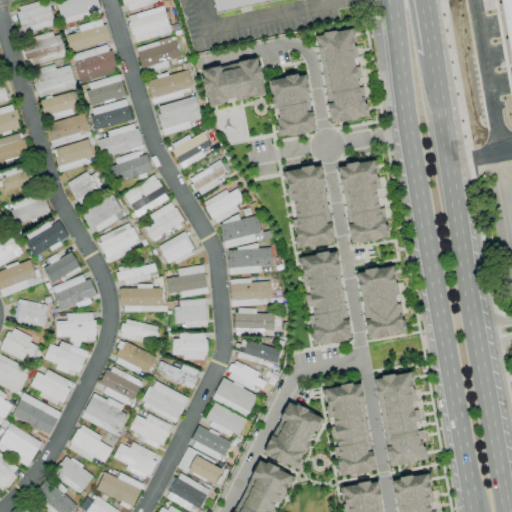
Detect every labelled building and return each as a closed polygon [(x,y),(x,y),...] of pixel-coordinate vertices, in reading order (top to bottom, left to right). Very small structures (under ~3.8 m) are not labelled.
[(24,35),(22,29),(21,29),(16,12),(20,11),(19,7),(41,0),(42,5),(49,3),(53,19),(54,26),(24,35)] [(64,24),(63,18),(61,18),(57,4),(66,1),(65,0),(96,0),(99,7),(96,7),(98,14),(64,24)] [(129,11),(127,5),(123,6),(121,0),(151,0),(153,4),(129,11)] [(277,0),(216,14),(213,0),(277,0)] [(511,0),(511,80),(511,74),(511,68),(500,0),(511,0)] [(136,43),(134,36),(133,36),(129,22),(130,21),(128,17),(163,6),(171,33),(136,43)] [(69,52),(65,36),(80,32),(78,26),(100,19),(102,26),(106,24),(110,40),(69,52)] [(313,36),(321,34),(321,32),(334,30),(334,31),(352,28),(354,40),(351,40),(352,46),(354,46),(356,56),(351,57),(353,67),(358,66),(359,78),(356,78),(357,87),(362,86),(364,99),(362,99),(363,102),(365,102),(367,116),(362,117),(362,116),(349,119),(350,120),(337,122),(337,120),(329,121),(326,103),(325,94),(325,93),(320,63),(319,64),(317,54),(316,53),(313,36)] [(28,67),(20,41),(52,32),(53,37),(60,35),(64,49),(56,52),(57,58),(28,67)] [(144,74),(137,53),(136,48),(170,38),(171,42),(174,42),(179,56),(166,60),(168,67),(144,74)] [(88,80),(86,75),(77,78),(73,62),(74,62),(72,55),(106,44),(108,51),(111,50),(116,67),(113,68),(114,72),(88,80)] [(201,70),(208,69),(208,68),(218,66),(218,67),(227,65),(227,64),(236,62),(236,61),(247,59),(248,59),(254,58),(256,65),(259,64),(262,78),(260,78),(263,93),(262,93),(263,94),(246,97),(247,99),(235,102),(235,100),(225,103),(225,101),(218,102),(218,104),(209,106),(207,95),(205,95),(201,79),(203,79),(201,70)] [(39,97),(37,90),(35,91),(32,77),(34,76),(33,70),(54,64),(55,69),(69,65),(75,87),(60,91),(59,91),(39,97)] [(153,105),(151,99),(150,99),(145,82),(156,79),(155,76),(167,72),(167,75),(185,70),(190,90),(182,92),(183,96),(153,105)] [(90,106),(85,91),(90,90),(88,84),(119,74),(125,96),(114,99),(114,100),(104,103),(104,102),(90,106)] [(313,129),(312,122),(310,112),(309,112),(308,103),(309,103),(307,93),(308,93),(305,82),(304,75),(296,76),(296,74),(282,76),(283,78),(268,80),(268,81),(267,81),(270,98),(269,98),(271,110),(272,110),(274,119),(275,119),(276,126),(275,126),(276,135),(288,133),(288,135),(304,132),(304,131),(313,129)] [(39,101),(46,99),(45,97),(52,95),(52,97),(73,91),(73,92),(76,91),(80,104),(76,105),(77,107),(72,109),(73,115),(48,122),(46,116),(44,117),(39,101)] [(164,136),(162,130),(161,130),(157,115),(160,114),(158,107),(194,95),(201,119),(188,123),(190,128),(164,136)] [(94,131),(90,116),(93,115),(92,109),(125,99),(127,105),(128,105),(132,120),(94,131)] [(0,133),(0,108),(11,105),(13,110),(17,109),(19,119),(16,120),(19,128),(0,133)] [(52,148),(50,142),(49,142),(44,125),(83,113),(88,130),(80,133),(81,139),(52,148)] [(102,158),(97,140),(109,137),(107,132),(133,124),(135,129),(137,128),(143,148),(131,152),(130,150),(102,158)] [(182,170),(171,150),(174,149),(171,144),(188,134),(190,139),(203,132),(211,145),(202,151),(205,156),(182,170)] [(6,167),(4,161),(0,162),(0,139),(18,133),(20,140),(23,139),(28,154),(25,155),(26,161),(6,167)] [(59,173),(55,159),(55,158),(53,150),(87,139),(92,156),(86,158),(87,164),(59,173)] [(111,185),(105,168),(116,164),(114,159),(136,151),(138,157),(146,154),(152,171),(145,173),(146,177),(139,180),(138,176),(111,185)] [(375,159),(357,163),(357,161),(343,163),(344,166),(336,167),(339,186),(340,185),(341,195),(342,195),(346,214),(345,214),(347,224),(346,224),(349,244),(357,242),(357,243),(370,241),(370,240),(388,236),(386,225),(384,226),(383,220),(384,219),(382,208),(381,208),(377,188),(379,188),(376,176),(375,177),(374,172),(377,172),(375,159)] [(6,191),(2,178),(5,177),(3,171),(25,164),(28,174),(32,173),(34,182),(6,191)] [(281,171),(298,168),(298,166),(311,164),(312,166),(320,165),(323,183),(322,184),(324,193),(323,193),(327,213),(327,212),(329,222),(330,222),(333,241),(325,243),(326,244),(313,246),(312,245),(295,248),(293,237),(295,236),(294,230),(292,231),(290,219),(291,219),(288,199),(287,200),(285,187),(286,187),(286,183),(283,183),(281,171)] [(200,195),(197,190),(195,191),(191,184),(192,183),(190,179),(210,167),(212,171),(221,167),(225,173),(223,175),(224,176),(218,179),(217,178),(216,178),(220,184),(200,195)] [(81,205),(77,199),(75,200),(69,189),(70,188),(66,183),(86,171),(89,176),(99,170),(106,182),(99,186),(102,192),(81,205)] [(137,217),(122,193),(153,175),(157,180),(165,193),(164,194),(167,199),(137,217)] [(216,223),(213,218),(211,219),(205,208),(206,207),(203,203),(225,190),(228,194),(235,189),(242,201),(236,205),(238,210),(216,223)] [(15,225),(10,211),(13,210),(11,203),(38,194),(40,200),(45,199),(50,213),(36,218),(37,221),(32,223),(31,220),(15,225)] [(98,232),(94,227),(90,229),(85,222),(86,222),(81,214),(112,195),(121,210),(114,214),(118,220),(98,232)] [(151,240),(143,227),(175,207),(183,221),(151,240)] [(225,248),(223,242),(222,242),(220,233),(221,233),(219,224),(222,224),(222,223),(229,219),(229,218),(238,214),(239,220),(256,215),(261,233),(253,235),(254,241),(225,248)] [(33,257),(24,242),(28,239),(25,234),(47,221),(50,226),(59,221),(68,236),(59,241),(62,246),(51,252),(48,248),(33,257)] [(108,263),(99,244),(101,242),(99,237),(128,223),(130,228),(132,228),(139,241),(129,246),(131,252),(108,263)] [(176,265),(173,260),(168,264),(161,252),(158,246),(184,231),(194,249),(190,251),(192,255),(176,265)] [(0,266),(0,235),(5,232),(7,237),(11,235),(19,248),(13,252),(16,257),(7,262),(0,266)] [(228,275),(227,258),(229,258),(228,250),(236,250),(236,248),(257,243),(257,248),(270,247),(272,266),(260,266),(261,273),(244,274),(228,275)] [(334,251),(327,253),(327,250),(313,253),(313,254),(296,257),(298,269),(301,269),(302,275),(300,275),(302,285),(307,284),(309,294),(304,295),(306,307),(310,306),(311,315),(307,316),(309,328),(310,327),(311,331),(309,331),(311,345),(317,345),(316,344),(329,341),(330,342),(342,340),(341,338),(349,337),(346,319),(344,309),(343,310),(338,280),(339,279),(337,269),(338,269),(334,251)] [(51,284),(42,270),(50,265),(46,259),(55,254),(59,259),(70,252),(81,270),(67,279),(65,275),(51,284)] [(2,297),(0,292),(0,271),(6,269),(5,267),(17,262),(18,264),(30,260),(34,271),(38,270),(42,282),(25,289),(25,288),(2,297)] [(125,285),(123,280),(117,281),(115,273),(119,272),(117,267),(136,263),(138,267),(154,263),(156,271),(148,273),(150,279),(125,285)] [(181,298),(180,292),(168,294),(165,279),(178,277),(177,269),(203,265),(207,293),(201,294),(181,298)] [(366,338),(363,320),(364,319),(362,309),(363,309),(361,301),(360,301),(359,291),(358,291),(355,273),(363,271),(363,269),(375,267),(375,269),(389,266),(393,265),(395,278),(393,278),(394,283),(396,283),(398,295),(397,295),(398,303),(400,303),(402,315),(400,315),(401,319),(403,319),(405,332),(401,333),(401,332),(392,334),(393,335),(373,338),(372,337),(366,338)] [(60,310),(53,294),(55,293),(52,287),(82,275),(84,281),(89,279),(96,295),(88,299),(90,303),(78,309),(76,304),(60,310)] [(231,307),(229,280),(250,278),(250,283),(270,281),(271,298),(258,299),(259,305),(231,307)] [(162,312),(123,312),(123,306),(119,306),(119,288),(138,288),(138,284),(151,284),(151,288),(162,288),(162,312)] [(185,328),(184,322),(175,323),(174,308),(179,307),(178,301),(204,299),(205,305),(206,305),(207,320),(206,320),(207,326),(185,328)] [(41,329),(16,324),(17,317),(16,317),(19,305),(20,305),(21,300),(41,304),(40,309),(45,311),(41,329)] [(263,336),(235,335),(235,329),(233,329),(234,313),(237,313),(237,308),(255,309),(255,314),(274,314),(273,330),(264,330),(263,336)] [(70,342),(70,337),(56,337),(55,322),(66,321),(66,314),(92,313),(92,321),(95,320),(95,336),(94,336),(94,341),(70,342)] [(154,346),(119,337),(122,324),(125,324),(126,319),(157,327),(156,332),(158,332),(154,346)] [(22,361),(0,349),(0,347),(2,343),(7,331),(11,333),(13,328),(32,338),(29,342),(37,346),(31,358),(25,355),(22,361)] [(203,360),(183,360),(183,355),(172,355),(172,339),(179,339),(179,333),(205,333),(205,340),(206,340),(206,356),(204,355),(203,360)] [(138,375),(115,363),(117,358),(114,356),(122,340),(155,357),(147,373),(140,370),(138,375)] [(261,366),(236,358),(238,352),(233,350),(235,343),(240,345),(242,340),(253,343),(254,342),(280,350),(276,363),(263,359),(261,366)] [(73,376),(55,369),(57,365),(43,359),(49,344),(58,348),(60,341),(87,352),(79,373),(75,372),(73,376)] [(16,394),(0,386),(0,355),(27,369),(25,374),(27,375),(20,389),(19,388),(16,394)] [(250,390),(227,378),(230,372),(227,371),(230,364),(233,365),(235,361),(259,374),(257,378),(265,382),(262,389),(253,384),(250,390)] [(191,389),(182,385),(183,385),(175,381),(174,382),(162,377),(165,372),(157,369),(160,362),(180,370),(182,363),(197,370),(195,376),(198,377),(194,385),(193,384),(191,389)] [(125,405),(102,393),(105,387),(99,384),(106,369),(110,371),(112,367),(142,383),(132,401),(129,399),(125,405)] [(56,406),(38,396),(41,392),(29,386),(37,372),(43,376),(47,370),(70,382),(66,388),(70,390),(63,404),(58,401),(56,406)] [(372,379),(380,378),(379,376),(393,373),(393,374),(410,372),(413,384),(410,384),(411,390),(413,390),(415,400),(410,401),(411,411),(416,410),(418,421),(414,422),(416,431),(420,430),(422,442),(421,442),(422,446),(424,446),(426,460),(421,461),(421,460),(408,462),(408,463),(396,465),(396,463),(388,465),(384,447),(385,447),(383,437),(384,437),(379,407),(378,407),(376,397),(375,397),(372,379)] [(246,418),(211,399),(214,393),(222,378),(232,383),(233,382),(242,387),(242,388),(257,397),(246,418)] [(174,423),(142,406),(144,402),(141,400),(148,386),(151,388),(155,381),(188,399),(174,423)] [(359,383),(351,385),(351,382),(337,385),(338,386),(320,389),(323,401),(325,401),(326,407),(325,407),(327,418),(331,417),(333,427),(328,428),(331,439),(334,438),(336,447),(332,448),(334,460),(335,460),(336,463),(334,464),(336,478),(342,477),(341,476),(354,474),(354,475),(367,472),(366,470),(374,469),(371,451),(369,441),(368,442),(363,412),(363,411),(361,401),(362,401),(359,383)] [(0,419),(0,391),(6,395),(2,400),(12,406),(3,419),(1,418),(0,419)] [(49,435),(11,415),(23,393),(60,413),(49,435)] [(115,436),(81,418),(93,394),(106,401),(108,398),(123,406),(120,411),(127,415),(119,431),(118,431),(115,436)] [(262,451),(265,445),(264,445),(270,434),(271,435),(279,419),(278,418),(283,408),(284,409),(287,402),(294,406),(295,403),(307,409),(306,411),(320,418),(319,418),(322,420),(316,431),(313,430),(311,433),(313,435),(308,445),(307,444),(303,453),(301,452),(298,458),(301,460),(297,469),(285,463),(284,465),(266,456),(267,454),(262,451)] [(229,437),(208,427),(211,422),(205,419),(210,409),(211,409),(214,403),(246,419),(238,435),(232,432),(229,437)] [(156,449),(134,438),(137,433),(129,429),(136,416),(145,420),(148,414),(171,426),(168,432),(161,446),(158,444),(156,449)] [(26,467),(0,450),(0,439),(10,423),(41,443),(26,467)] [(103,462),(93,456),(90,462),(68,448),(71,443),(70,442),(78,429),(79,430),(81,425),(101,437),(99,441),(111,449),(103,462)] [(217,460),(191,447),(194,442),(190,440),(197,426),(208,431),(209,429),(218,434),(217,436),(230,443),(223,457),(220,455),(217,460)] [(143,479),(125,470),(127,465),(112,458),(120,443),(130,448),(132,443),(155,454),(152,460),(157,462),(150,476),(146,474),(143,479)] [(213,484),(188,470),(187,473),(176,467),(187,447),(215,462),(213,465),(221,469),(218,475),(213,484)] [(2,491),(0,489),(0,452),(17,468),(13,473),(15,475),(2,491)] [(75,492),(56,478),(59,473),(55,470),(60,463),(60,464),(65,457),(70,460),(72,458),(82,465),(81,468),(92,476),(82,490),(78,487),(75,492)] [(293,477),(277,469),(278,467),(265,461),(264,463),(257,460),(249,477),(245,486),(246,486),(237,503),(236,503),(232,511),(273,511),(278,502),(279,502),(284,491),(283,490),(285,486),(288,488),(293,477)] [(119,505),(121,501),(96,490),(105,472),(117,479),(120,473),(143,484),(132,507),(130,506),(129,510),(119,505)] [(188,511),(166,498),(169,492),(167,491),(175,477),(177,478),(180,473),(209,491),(198,509),(191,505),(188,511)] [(390,480),(397,479),(397,477),(410,474),(410,476),(428,473),(430,485),(427,485),(428,491),(430,491),(432,501),(427,502),(429,511),(434,511),(396,511),(396,508),(395,508),(393,498),(390,480)] [(70,511),(47,511),(31,497),(35,493),(35,492),(47,479),(50,482),(54,478),(66,490),(63,494),(76,506),(70,511)] [(376,481),(369,482),(368,480),(355,483),(355,484),(338,487),(340,499),(342,499),(344,505),(342,505),(343,511),(380,511),(380,509),(379,499),(376,481)] [(85,511),(96,496),(117,510),(115,511),(85,511)] [(20,511),(38,511),(31,503),(20,511)] [(178,511),(165,503),(158,511),(178,511)]
